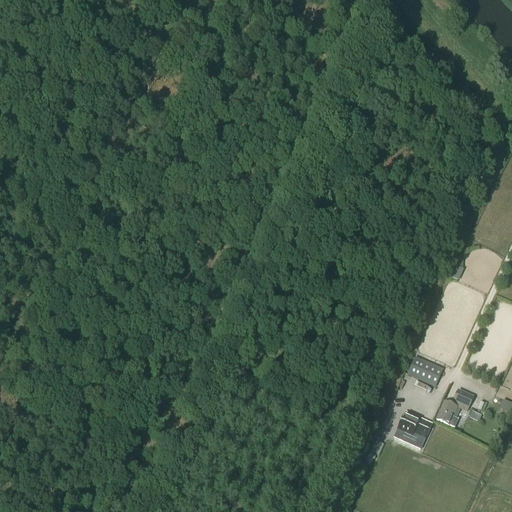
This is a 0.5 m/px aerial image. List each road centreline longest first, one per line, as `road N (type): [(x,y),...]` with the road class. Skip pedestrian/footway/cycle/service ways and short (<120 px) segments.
road 1 (track): [(395,0),(511,120)]
road 2 (track): [(448,384),(511,249)]
